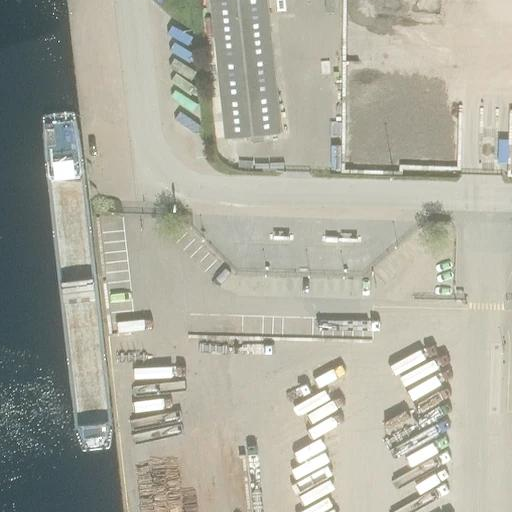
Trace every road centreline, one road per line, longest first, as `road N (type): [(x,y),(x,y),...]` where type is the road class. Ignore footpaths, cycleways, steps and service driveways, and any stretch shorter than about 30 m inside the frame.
road 1 (unclassified): [(511,199),(152,191),(135,0)]
road 2 (unknown): [(152,191),(143,511)]
road 3 (unknown): [(495,199),(475,89),(483,64),(511,49)]
